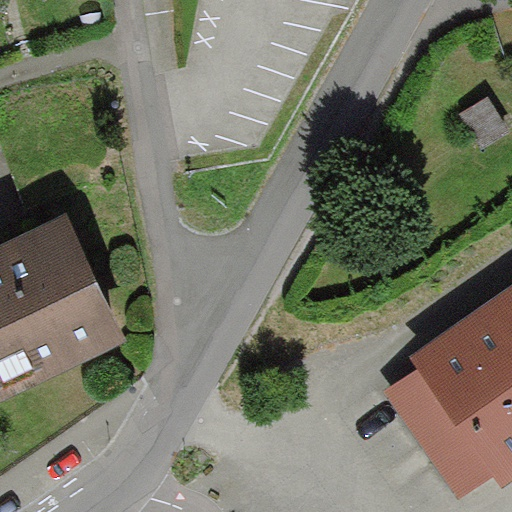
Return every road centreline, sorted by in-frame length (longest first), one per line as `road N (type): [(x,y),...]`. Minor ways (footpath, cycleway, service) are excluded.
road 1 (residential): [(406,0),(194,372)]
road 2 (residential): [(194,372),(137,41)]
road 3 (residential): [(194,372),(150,456),(90,511)]
road 4 (residential): [(0,78),(137,41)]
